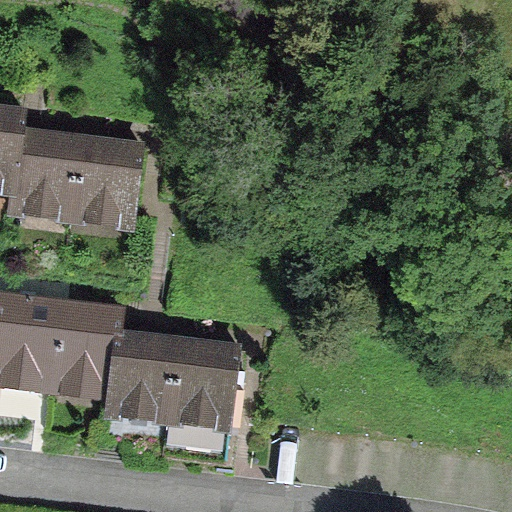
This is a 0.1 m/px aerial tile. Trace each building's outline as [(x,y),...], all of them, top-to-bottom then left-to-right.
[(0,115),(0,189),(18,191),(24,139),(26,119),(0,115)] [(73,219),(81,145),(24,139),(18,191),(16,213),(73,219)] [(81,145),(73,219),(127,224),(135,150),(81,145)] [(0,362),(0,381),(54,387),(61,311),(6,305),(0,362)] [(119,317),(61,311),(54,387),(111,393),(117,342),(119,317)] [(109,417),(168,423),(176,348),(117,342),(111,393),(109,417)] [(176,348),(168,423),(225,429),(233,353),(176,348)]
